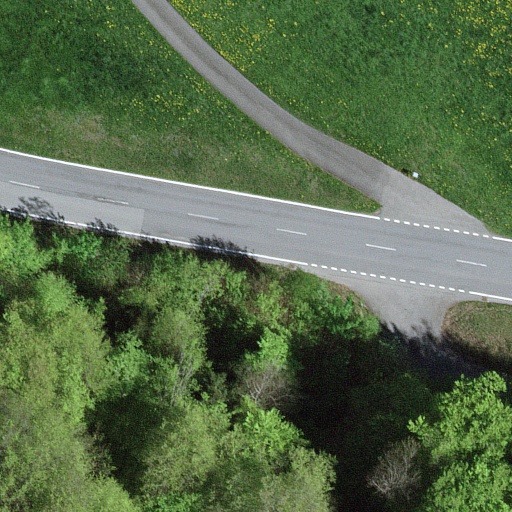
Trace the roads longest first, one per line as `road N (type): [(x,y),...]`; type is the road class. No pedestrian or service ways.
road 1 (secondary): [(0,179),(394,257)]
road 2 (residential): [(394,257),(490,385),(511,395)]
